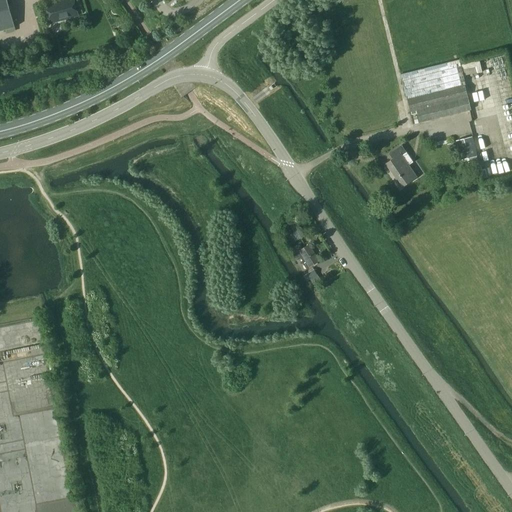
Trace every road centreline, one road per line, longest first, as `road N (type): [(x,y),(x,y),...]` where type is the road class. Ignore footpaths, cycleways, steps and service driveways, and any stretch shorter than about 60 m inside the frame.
road 1 (tertiary): [(511,490),(247,102),(206,75)]
road 2 (secondary): [(0,130),(141,71),(239,0)]
road 3 (tertiary): [(0,153),(113,113),(168,79),(206,75)]
